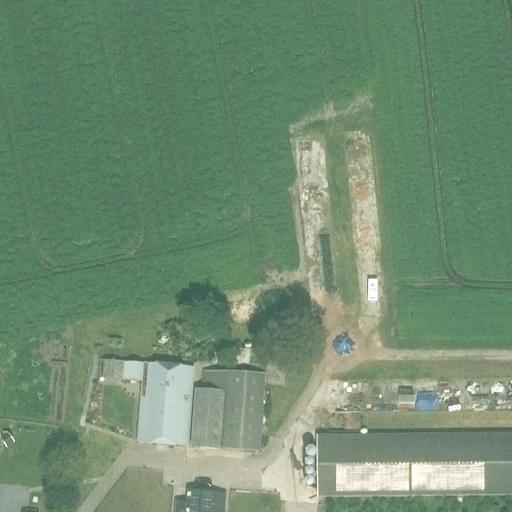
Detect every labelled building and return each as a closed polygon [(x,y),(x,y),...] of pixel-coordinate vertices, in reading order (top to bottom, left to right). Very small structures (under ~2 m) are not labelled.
[(143,364),(123,363),(121,380),(142,382),(137,443),(187,448),(193,368),(144,364),(143,364)] [(259,454),(265,376),(203,372),(201,391),(195,391),(190,448),(221,450),(221,451),(259,454)] [(379,388),(379,377),(347,378),(348,389),(379,388)] [(316,499),(511,496),(511,434),(316,436),(316,499)] [(223,511),(225,495),(186,492),(185,502),(176,501),(174,511),(223,511)]
